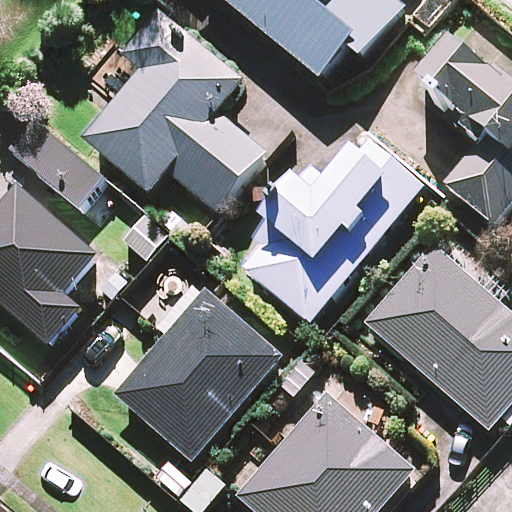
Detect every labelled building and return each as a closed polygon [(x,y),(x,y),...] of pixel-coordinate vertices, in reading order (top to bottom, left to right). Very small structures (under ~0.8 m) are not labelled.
[(217,0),(326,91),(353,58),(366,69),(409,18),(387,0),(217,0)] [(246,92),(160,23),(131,60),(151,76),(91,151),(147,196),(164,175),(222,221),(269,162),(221,124),(246,92)] [(421,86),(471,129),(464,137),(479,150),(445,189),(497,235),(511,217),(511,95),(456,46),(421,86)] [(109,186),(41,131),(17,160),(85,216),(109,186)] [(430,197),(374,150),(336,195),(316,178),(258,246),(268,254),(249,277),(315,333),(430,197)] [(104,267),(24,197),(0,224),(0,308),(55,356),(87,319),(71,305),(104,267)] [(511,418),(511,319),(435,252),(368,329),(494,439),(511,418)] [(287,366),(168,264),(131,307),(174,344),(121,405),(197,470),(287,366)] [(324,383),(303,364),(278,392),(299,411),(324,383)] [(394,405),(369,383),(339,416),(330,407),(243,505),(251,511),(391,511),(419,480),(368,434),(394,405)]
